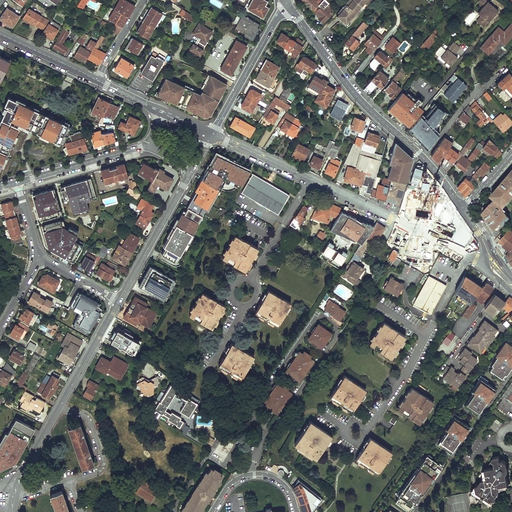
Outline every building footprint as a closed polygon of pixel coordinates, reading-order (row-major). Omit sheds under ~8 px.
[(79,0),(76,6),(81,8),(86,0),(79,0)] [(126,0),(118,0),(113,9),(127,16),(134,5),(126,0)] [(266,2),(263,0),(251,0),(247,9),(263,17),(268,8),(264,6),(266,2)] [(304,0),(303,2),(314,12),(320,6),(322,8),(327,3),(328,3),(324,0),(322,0),(321,1),(320,0),(304,0)] [(348,0),(348,1),(348,0),(343,6),(342,7),(342,8),(342,9),(335,18),(346,27),(368,0),(348,0)] [(497,11),(483,0),(479,0),(478,2),(484,7),(478,14),(481,17),(476,22),(483,28),(497,11)] [(320,6),(314,12),(319,17),(318,18),(322,22),(331,11),(330,11),(333,8),(327,3),(322,8),(320,6)] [(6,7),(0,16),(0,18),(11,26),(18,16),(6,7)] [(151,7),(137,32),(146,37),(160,12),(151,7)] [(27,8),(21,17),(34,25),(40,16),(27,8)] [(113,9),(108,18),(115,22),(113,26),(119,29),(127,16),(113,9)] [(192,20),(194,17),(187,12),(185,16),(192,20)] [(62,15),(57,23),(61,25),(66,18),(62,15)] [(258,25),(242,15),(235,29),(251,38),(258,25)] [(43,18),(40,16),(34,25),(37,27),(43,18)] [(47,21),(43,18),(37,27),(42,29),(47,21)] [(58,26),(49,20),(47,23),(56,29),(58,26)] [(47,23),(41,32),(51,38),(56,29),(47,23)] [(212,31),(199,24),(193,34),(198,37),(194,44),(193,44),(190,49),(200,55),(207,42),(206,42),(212,31)] [(365,29),(359,25),(344,44),(352,51),(359,42),(356,39),(365,29)] [(511,25),(505,34),(499,28),(491,37),(491,36),(481,47),(489,53),(499,40),(505,45),(511,36),(511,25)] [(63,28),(52,46),(63,53),(67,47),(61,43),(68,31),(63,28)] [(370,54),(384,38),(375,30),(363,43),(367,46),(364,49),(370,54)] [(82,32),(76,40),(81,43),(87,35),(82,32)] [(435,35),(432,32),(422,44),(425,47),(428,49),(438,37),(435,35)] [(95,42),(86,58),(98,64),(105,53),(96,48),(103,37),(102,36),(104,34),(100,33),(95,42)] [(289,39),(289,38),(281,33),(276,42),(284,47),(289,39)] [(399,43),(392,37),(384,46),(392,52),(399,43)] [(143,44),(133,38),(127,48),(137,54),(143,44)] [(79,45),(73,55),(83,62),(86,58),(95,42),(89,39),(86,46),(90,48),(89,50),(79,45)] [(290,40),(289,39),(284,47),(288,49),(285,53),(288,54),(290,51),(296,55),(301,47),(299,46),(302,42),(297,39),(295,42),(291,39),(290,40)] [(236,41),(228,55),(239,61),(246,47),(236,41)] [(459,47),(453,42),(446,51),(441,46),(433,55),(436,58),(438,56),(445,62),(443,65),(448,69),(456,58),(453,55),(459,47)] [(399,47),(401,51),(406,49),(407,51),(411,49),(408,43),(405,45),(405,44),(399,47)] [(494,54),(500,47),(497,44),(491,51),(494,54)] [(380,50),(373,57),(374,58),(379,63),(382,65),(388,57),(380,50)] [(158,55),(153,51),(140,74),(152,81),(159,68),(162,70),(169,59),(159,53),(158,55)] [(228,55),(220,69),(231,75),(239,61),(228,55)] [(10,61),(0,56),(0,79),(1,80),(10,61)] [(114,69),(127,77),(135,65),(121,57),(114,69)] [(304,58),(302,57),(297,65),(301,67),(300,68),(306,71),(306,70),(310,73),(315,65),(313,64),(314,63),(305,57),(304,58)] [(379,63),(374,58),(369,63),(369,66),(373,70),(379,63)] [(392,60),(390,58),(382,67),(384,69),(392,60)] [(267,60),(261,70),(274,77),(280,67),(267,60)] [(389,77),(380,69),(363,89),(368,94),(376,84),(380,87),(389,77)] [(261,70),(256,79),(269,87),(274,77),(261,70)] [(400,70),(382,91),(391,99),(400,88),(394,83),(399,77),(402,79),(405,75),(400,70)] [(511,76),(509,73),(497,83),(503,89),(506,87),(511,94),(511,76)] [(171,81),(172,79),(168,77),(167,79),(165,78),(158,92),(156,91),(154,95),(204,118),(210,117),(227,85),(209,74),(206,79),(205,79),(203,83),(204,83),(201,88),(202,89),(200,94),(193,92),(194,89),(185,85),(184,87),(171,81)] [(327,81),(315,74),(308,86),(320,93),(315,101),(325,107),(335,90),(325,84),(327,81)] [(466,85),(453,74),(449,79),(454,82),(449,87),(445,83),(437,93),(438,94),(440,91),(448,98),(451,95),(454,98),(466,85)] [(292,88),(287,85),(279,99),(284,102),(292,88)] [(261,94),(252,89),(251,92),(249,91),(241,104),(243,105),(242,108),(251,112),(261,94)] [(488,101),(492,98),(487,91),(483,94),(488,101)] [(413,102),(401,92),(388,108),(402,121),(416,105),(420,100),(417,97),(413,102)] [(279,99),(270,93),(268,97),(270,98),(260,115),(258,114),(255,118),(255,117),(252,121),(258,124),(262,117),(269,121),(269,120),(273,123),(278,114),(268,108),(272,101),(287,111),(290,105),(284,102),(279,99)] [(101,117),(102,116),(108,102),(98,97),(91,112),(91,113),(91,114),(92,115),(93,116),(94,116),(95,115),(96,114),(101,117)] [(0,168),(19,128),(11,124),(9,128),(8,128),(12,118),(15,120),(14,123),(18,125),(19,123),(26,127),(26,128),(63,145),(67,137),(62,134),(63,133),(68,136),(72,127),(8,98),(5,106),(12,110),(12,111),(7,108),(0,122),(0,168)] [(340,120),(348,104),(337,99),(329,114),(340,120)] [(113,118),(118,107),(108,102),(102,116),(106,117),(106,116),(109,118),(110,117),(113,118)] [(489,118),(475,102),(470,106),(481,119),(476,123),(480,127),(489,118)] [(407,129),(426,149),(438,132),(434,128),(445,114),(435,104),(424,116),(423,118),(420,115),(407,129)] [(416,105),(402,121),(407,125),(421,110),(416,105)] [(470,118),(462,112),(458,118),(466,124),(470,118)] [(301,122),(286,113),(278,126),(281,127),(280,128),(283,130),(290,135),(290,134),(293,136),(293,135),(296,137),(301,130),(297,128),(301,122)] [(511,124),(511,121),(505,113),(500,117),(498,115),(492,120),(503,132),(511,124)] [(139,121),(130,116),(126,124),(121,122),(119,127),(133,134),(139,121)] [(364,121),(354,117),(349,129),(351,130),(352,128),(361,131),(364,121)] [(254,128),(235,118),(231,126),(249,136),(254,128)] [(94,147),(104,144),(101,133),(101,130),(90,133),(94,147)] [(87,147),(82,131),(80,132),(80,131),(73,133),(74,134),(70,135),(72,142),(66,143),(68,152),(74,150),(75,152),(83,150),(82,148),(87,147)] [(112,132),(101,133),(104,144),(115,141),(112,132)] [(372,133),(368,132),(364,142),(375,145),(378,137),(372,135),(372,133)] [(370,193),(376,176),(384,145),(380,144),(378,149),(362,145),(363,140),(356,137),(343,165),(347,166),(343,180),(366,186),(365,192),(370,193)] [(442,155),(451,143),(443,137),(431,155),(435,159),(438,162),(442,155)] [(458,154),(455,158),(458,161),(461,156),(462,156),(474,140),(470,138),(458,154)] [(497,158),(501,154),(497,147),(488,139),(482,147),(497,158)] [(334,142),(329,140),(326,147),(324,147),(323,150),(326,151),(324,154),(334,158),(338,147),(333,145),(334,142)] [(390,180),(405,183),(409,170),(412,159),(394,142),(389,158),(387,164),(390,165),(386,178),(386,179),(390,180)] [(308,148),(297,143),(292,154),(296,156),(295,157),(302,161),(308,148)] [(472,161),(482,147),(478,144),(468,158),(472,161)] [(458,154),(450,147),(443,156),(452,162),(455,158),(458,154)] [(239,186),(250,168),(216,152),(201,179),(219,189),(225,179),(232,182),(232,183),(239,186)] [(443,156),(442,155),(438,162),(445,171),(452,162),(443,156)] [(322,160),(313,156),(309,164),(318,168),(322,160)] [(462,156),(461,156),(458,161),(455,164),(464,171),(471,163),(462,156)] [(335,161),(330,159),(325,171),(333,175),(340,162),(335,160),(335,161)] [(484,162),(471,176),(477,181),(489,167),(484,162)] [(109,167),(101,170),(105,184),(109,183),(110,185),(115,183),(114,179),(115,180),(117,179),(118,178),(119,182),(125,180),(124,178),(129,177),(124,163),(116,165),(116,166),(109,168),(109,167)] [(154,169),(143,163),(138,173),(152,181),(158,169),(155,168),(154,169)] [(164,171),(159,169),(148,190),(152,193),(157,184),(167,189),(172,179),(163,173),(164,171)] [(494,198),(502,205),(505,207),(511,198),(511,169),(490,195),(494,198)] [(289,195),(252,174),(241,193),(277,214),(289,195)] [(376,176),(370,193),(370,196),(373,197),(373,198),(376,199),(384,201),(390,180),(386,179),(386,178),(382,177),(380,185),(378,184),(380,177),(376,176)] [(90,178),(60,187),(65,203),(69,201),(73,214),(89,210),(86,201),(90,200),(96,198),(90,178)] [(457,187),(463,197),(473,186),(465,178),(457,187)] [(208,209),(219,189),(201,179),(195,189),(196,190),(187,207),(199,214),(204,206),(208,209)] [(132,182),(132,180),(128,180),(129,188),(136,192),(136,181),(132,182)] [(390,180),(384,201),(388,202),(398,204),(405,183),(390,180)] [(136,192),(129,188),(126,193),(137,200),(140,194),(136,192)] [(61,214),(54,189),(32,195),(40,220),(61,214)] [(494,229),(496,231),(508,218),(506,215),(501,207),(502,205),(494,198),(482,213),(493,229),(494,229)] [(142,210),(140,215),(149,220),(154,213),(149,210),(152,204),(142,199),(138,207),(142,210)] [(11,201),(1,204),(4,212),(5,212),(6,215),(13,213),(12,208),(11,206),(13,206),(11,201)] [(326,205),(319,202),(313,216),(327,222),(330,214),(335,217),(340,207),(328,202),(326,205)] [(308,207),(303,204),(289,224),(299,230),(302,226),(299,225),(304,218),(302,217),(308,207)] [(199,214),(187,207),(183,214),(182,213),(172,231),(170,229),(166,236),(168,237),(165,243),(167,244),(161,254),(174,260),(178,254),(179,255),(185,245),(183,245),(185,241),(187,241),(198,222),(196,221),(200,214),(199,214)] [(374,225),(341,211),(329,230),(361,244),(366,238),(374,225)] [(13,213),(6,215),(7,219),(6,220),(8,228),(18,225),(17,221),(16,221),(15,219),(13,213)] [(145,228),(149,220),(140,215),(135,223),(145,228)] [(43,231),(48,248),(54,251),(53,251),(60,255),(74,263),(83,246),(82,245),(84,243),(76,239),(77,237),(76,236),(78,232),(69,227),(67,230),(66,229),(63,220),(42,226),(43,231)] [(375,244),(386,228),(377,222),(374,225),(366,238),(372,242),(375,244)] [(20,230),(18,225),(8,228),(11,238),(10,241),(16,242),(22,241),(19,232),(19,230),(20,230)] [(510,251),(511,248),(511,225),(500,239),(504,243),(503,245),(504,246),(510,251)] [(328,231),(325,229),(323,233),(320,231),(315,239),(321,243),(328,231)] [(130,233),(122,246),(132,251),(139,239),(130,233)] [(234,235),(221,257),(244,269),(256,247),(234,235)] [(360,258),(372,242),(366,238),(361,244),(354,254),(360,258)] [(331,261),(339,266),(347,253),(342,250),(341,251),(332,245),(333,244),(329,241),(322,251),(326,254),(325,256),(329,259),(330,257),(333,258),(331,261)] [(103,258),(108,248),(101,244),(96,254),(98,255),(101,257),(103,258)] [(132,252),(119,245),(112,257),(125,264),(132,252)] [(398,251),(393,249),(389,255),(387,255),(386,257),(386,259),(390,261),(388,263),(390,264),(398,251)] [(97,265),(101,257),(98,255),(94,261),(86,256),(81,265),(85,267),(89,270),(93,263),(97,265)] [(353,262),(350,260),(345,268),(347,270),(347,271),(350,273),(347,277),(348,279),(355,284),(357,284),(360,280),(357,278),(363,268),(360,266),(362,264),(358,261),(357,264),(354,262),(353,262)] [(108,267),(102,263),(96,273),(110,281),(113,276),(112,275),(114,270),(116,271),(118,267),(111,263),(108,267)] [(174,279),(149,265),(144,275),(146,276),(146,277),(143,276),(138,285),(163,299),(164,298),(166,294),(165,294),(171,284),(172,284),(174,280),(174,279)] [(38,284),(53,291),(58,280),(52,277),(47,274),(42,276),(38,284)] [(470,301),(472,299),(474,297),(481,287),(464,274),(455,291),(460,295),(459,297),(463,300),(465,297),(470,301)] [(445,285),(427,275),(412,304),(430,313),(445,285)] [(393,277),(390,276),(387,280),(386,280),(382,287),(398,296),(402,289),(400,288),(403,283),(400,281),(399,283),(392,278),(393,277)] [(176,281),(174,280),(172,284),(171,284),(165,294),(166,294),(164,298),(166,299),(176,281)] [(487,283),(484,282),(481,287),(474,297),(480,301),(482,299),(483,300),(492,287),(490,286),(487,283)] [(267,290),(255,312),(276,325),(289,303),(267,290)] [(201,291),(188,314),(210,326),(223,304),(201,291)] [(28,301),(47,312),(52,302),(46,298),(45,300),(39,297),(40,295),(34,292),(28,301)] [(87,328),(89,330),(97,315),(95,313),(99,306),(96,304),(97,302),(81,293),(80,295),(76,293),(70,303),(74,305),(73,308),(79,311),(74,321),(76,322),(74,326),(84,332),(87,328)] [(501,306),(504,301),(494,294),(483,308),(492,315),(501,306)] [(148,304),(135,296),(131,303),(132,304),(128,310),(127,310),(123,317),(136,324),(138,321),(148,327),(156,313),(146,307),(148,304)] [(511,299),(509,297),(504,301),(501,306),(508,312),(503,317),(504,319),(505,317),(511,310),(511,299)] [(470,301),(463,312),(467,315),(476,303),(473,301),(474,300),(472,299),(470,301)] [(338,305),(331,300),(328,304),(327,303),(324,308),(332,314),(339,319),(345,311),(338,306),(338,305)] [(32,325),(37,315),(26,309),(23,314),(21,313),(19,318),(32,325)] [(404,334),(383,320),(368,342),(389,356),(404,334)] [(49,321),(47,326),(52,328),(49,333),(53,335),(58,326),(49,321)] [(498,331),(484,321),(479,328),(480,329),(474,337),(473,336),(468,343),(480,352),(484,347),(485,348),(488,343),(487,343),(490,338),(491,339),(498,331)] [(28,327),(20,322),(18,326),(15,325),(10,334),(15,337),(17,334),(20,336),(23,329),(26,331),(28,327)] [(333,334),(317,323),(314,329),(312,328),(310,331),(312,332),(308,338),(311,340),(310,343),(315,346),(316,344),(321,347),(327,339),(328,340),(333,334)] [(40,324),(38,328),(46,333),(49,329),(40,324)] [(136,337),(135,339),(132,337),(133,335),(130,333),(131,331),(125,328),(123,330),(118,327),(116,332),(114,331),(111,336),(113,337),(111,341),(132,353),(132,352),(134,354),(142,340),(136,337)] [(455,333),(450,330),(442,340),(447,343),(455,333)] [(74,338),(67,334),(64,339),(70,342),(67,348),(65,346),(58,358),(69,364),(82,341),(75,337),(74,338)] [(511,346),(505,341),(495,355),(496,356),(491,364),(492,365),(489,369),(501,377),(503,373),(505,374),(511,363),(511,346)] [(33,352),(36,346),(29,342),(26,348),(33,352)] [(230,342),(217,364),(239,377),(252,354),(230,342)] [(23,351),(16,347),(14,351),(13,350),(9,358),(15,362),(16,360),(20,362),(23,356),(21,354),(23,351)] [(310,355),(300,348),(285,371),(289,373),(288,375),(293,379),(294,377),(299,380),(313,359),(309,357),(310,355)] [(471,353),(464,348),(456,359),(459,361),(465,365),(458,374),(457,373),(456,374),(452,371),(454,369),(450,367),(449,368),(446,366),(442,372),(445,374),(442,378),(449,383),(450,382),(457,388),(477,360),(470,355),(471,353)] [(110,363),(101,358),(96,368),(105,373),(106,371),(120,378),(127,365),(113,357),(110,363)] [(37,361),(32,358),(27,368),(31,370),(37,361)] [(14,371),(6,362),(2,369),(0,368),(0,379),(6,383),(11,375),(12,375),(14,371)] [(16,384),(15,385),(19,387),(26,373),(24,371),(19,380),(16,384)] [(54,373),(48,385),(55,389),(57,386),(55,384),(60,376),(54,373)] [(365,390),(343,375),(328,397),(351,412),(365,390)] [(141,377),(138,379),(139,382),(136,383),(136,387),(143,391),(143,394),(147,396),(152,393),(152,388),(156,386),(156,379),(152,377),(147,380),(141,377)] [(494,388),(479,378),(470,391),(471,392),(465,401),(466,401),(464,406),(475,414),(478,410),(480,411),(490,395),(489,395),(494,388)] [(99,385),(89,380),(86,384),(88,385),(83,395),(91,400),(99,385)] [(511,380),(500,398),(502,399),(496,407),(505,413),(511,403),(511,380)] [(288,387),(278,381),(263,403),(267,405),(266,408),(271,411),(272,409),(277,412),(291,391),(287,389),(288,387)] [(48,385),(45,383),(39,392),(49,398),(52,393),(53,394),(55,389),(48,385)] [(176,425),(182,429),(186,423),(180,419),(181,418),(172,412),(171,413),(165,410),(174,396),(185,403),(180,411),(189,417),(198,403),(189,398),(189,397),(178,390),(178,389),(170,384),(155,410),(162,414),(161,416),(167,420),(168,419),(177,424),(176,425)] [(434,402),(412,387),(398,408),(419,423),(434,402)] [(34,396),(25,390),(20,400),(23,401),(21,405),(27,409),(28,407),(32,410),(33,408),(40,412),(45,402),(37,397),(35,400),(32,399),(34,396)] [(468,426),(453,416),(444,429),(445,430),(439,438),(440,439),(437,443),(449,451),(452,447),(453,448),(464,433),(463,433),(468,426)] [(16,419),(12,426),(31,436),(35,429),(16,419)] [(331,436),(309,421),(294,445),(316,459),(331,436)] [(79,424),(67,428),(81,468),(93,464),(79,424)] [(10,463),(14,461),(19,453),(21,454),(25,446),(23,445),(27,439),(29,440),(31,436),(12,426),(8,434),(1,446),(0,446),(0,467),(2,466),(3,468),(11,465),(10,463)] [(215,440),(209,437),(206,442),(212,446),(215,440)] [(392,453),(370,438),(355,459),(378,474),(392,453)] [(10,463),(11,465),(16,462),(21,454),(19,453),(14,461),(10,463)] [(401,493),(397,499),(410,509),(414,503),(412,502),(414,499),(416,500),(416,501),(417,501),(418,500),(419,498),(418,497),(426,486),(425,485),(427,483),(429,485),(435,477),(435,476),(434,475),(439,469),(439,470),(444,464),(439,461),(438,461),(433,458),(433,457),(428,453),(424,459),(425,459),(416,471),(415,470),(399,492),(401,493)] [(499,460),(498,455),(493,456),(491,459),(494,461),(495,467),(482,469),(484,479),(481,480),(478,485),(476,485),(471,492),(491,505),(495,498),(494,496),(498,491),(497,488),(507,486),(505,474),(507,470),(507,468),(505,468),(504,466),(503,465),(505,461),(503,460),(499,460)] [(212,470),(210,468),(205,476),(203,475),(199,481),(201,482),(192,495),(191,494),(187,500),(189,501),(181,511),(197,511),(207,498),(205,497),(207,494),(208,495),(221,476),(218,474),(219,472),(213,468),(212,470)] [(311,511),(323,498),(297,478),(291,485),(296,496),(299,502),(301,506),(302,510),(302,511),(311,511)] [(147,483),(143,480),(136,491),(150,500),(157,489),(149,484),(150,483),(148,482),(147,483)] [(68,511),(63,497),(61,491),(49,495),(54,511),(68,511)]
